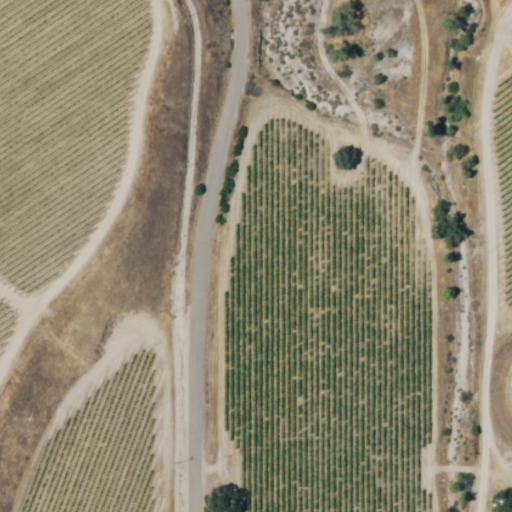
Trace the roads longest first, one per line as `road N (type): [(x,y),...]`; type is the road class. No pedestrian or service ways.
road 1 (residential): [(192,511),(198,238),(234,63),(235,0)]
road 2 (residential): [(192,346),(185,225),(207,34),(196,0)]
